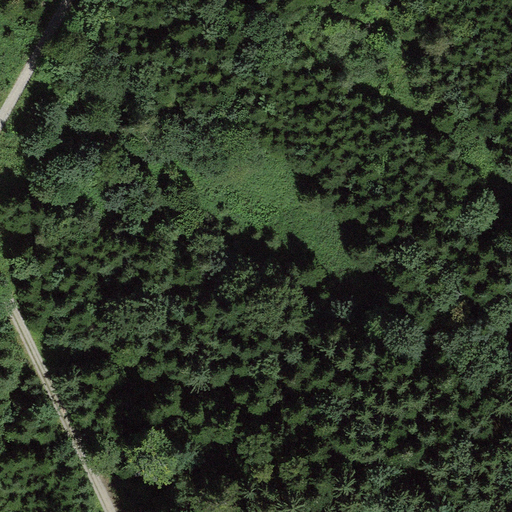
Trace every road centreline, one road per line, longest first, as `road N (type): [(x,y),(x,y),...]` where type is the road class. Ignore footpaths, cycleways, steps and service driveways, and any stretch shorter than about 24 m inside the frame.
road 1 (track): [(0,281),(109,511)]
road 2 (track): [(67,0),(0,125)]
